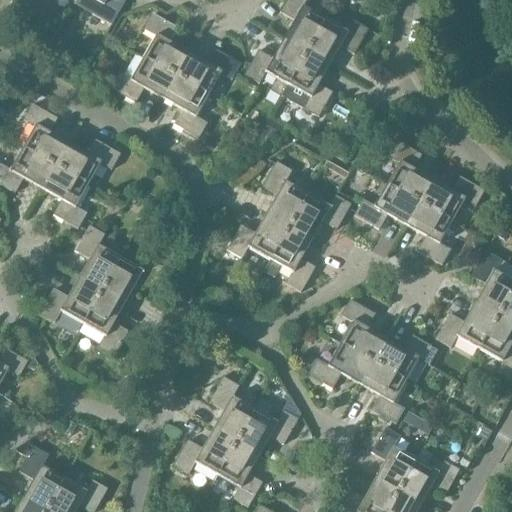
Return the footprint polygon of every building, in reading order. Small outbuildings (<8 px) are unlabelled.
[(76,0),(74,5),(84,11),(90,1),(102,7),(95,18),(111,27),(125,2),(121,0),(76,0)] [(293,22),(282,41),(305,54),(324,21),(302,9),(307,0),(286,0),(279,14),(293,22)] [(154,38),(142,60),(175,79),(188,56),(169,45),(177,30),(152,16),(143,32),(154,38)] [(324,21),(305,54),(328,67),(339,48),(353,57),(368,31),(352,23),(346,34),(324,21)] [(265,75),(287,87),(305,54),(282,41),(272,60),(257,52),(243,77),(259,86),(265,75)] [(188,56),(175,79),(207,97),(220,76),(231,82),(240,66),(215,52),(207,66),(188,56)] [(305,54),(287,87),(280,98),(302,111),(318,120),(332,94),(317,86),(328,67),(305,54)] [(143,91),(162,101),(175,79),(142,60),(129,81),(118,75),(109,91),(134,105),(143,91)] [(175,79),(162,101),(180,112),(172,127),(197,141),(206,125),(195,119),(207,97),(175,79)] [(21,150),(54,169),(67,146),(48,135),(56,121),(31,106),(22,122),(34,128),(21,150)] [(54,169),(87,187),(99,166),(111,172),(120,156),(94,142),(86,156),(67,146),(54,169)] [(385,186),(418,205),(431,182),(412,171),(420,157),(395,143),(386,158),(398,165),(385,186)] [(41,192),(54,169),(21,150),(9,172),(0,166),(0,187),(14,195),(22,181),(41,192)] [(275,197),(265,216),(288,229),(306,197),(285,184),(291,173),(275,164),(261,189),(275,197)] [(54,169),(41,192),(60,202),(52,217),(77,231),(86,215),(75,209),(87,187),(54,169)] [(431,182),(418,205),(451,224),(463,202),(474,209),(483,193),(458,179),(450,193),(431,182)] [(418,205),(385,186),(373,208),(362,202),(353,217),(378,232),(386,217),(405,228),(418,205)] [(306,197),(288,229),(311,242),(321,224),(336,232),(350,206),(334,198),(328,209),(306,197)] [(418,205),(405,228),(424,239),(416,253),(441,268),(450,252),(438,245),(451,224),(418,205)] [(247,250),(269,262),(288,229),(265,216),(254,235),(240,227),(225,252),(241,261),(247,250)] [(88,261),(78,280),(100,293),(119,261),(97,248),(104,237),(88,228),(74,253),(88,261)] [(288,229),(269,262),(263,273),(274,279),(280,268),(291,275),(284,286),(300,295),(314,270),(300,261),(311,242),(288,229)] [(484,286),(474,305),(496,318),(511,290),(511,283),(493,273),(500,262),(484,253),(470,278),(484,286)] [(119,261),(100,293),(123,306),(134,288),(148,296),(163,271),(147,262),(141,273),(119,261)] [(60,314),(82,326),(100,293),(78,280),(67,299),(52,291),(38,316),(54,325),(60,314)] [(511,290),(496,318),(511,327),(511,290)] [(100,293),(82,326),(103,338),(97,350),(113,359),(127,334),(113,325),(123,306),(100,293)] [(351,324),(339,346),(372,364),(385,341),(366,331),(374,316),(349,302),(340,317),(351,324)] [(456,339),(478,351),(496,318),(474,305),(463,324),(448,316),(434,341),(450,350),(456,339)] [(511,327),(496,318),(478,351),(499,363),(493,375),(509,384),(511,377),(511,352),(509,350),(511,344),(511,327)] [(385,341),(372,364),(405,383),(417,361),(428,368),(437,352),(412,338),(404,352),(385,341)] [(340,376),(359,387),(372,364),(339,346),(327,367),(315,361),(306,376),(332,391),(340,376)] [(0,384),(7,373),(18,379),(27,363),(2,349),(0,352),(0,384)] [(372,364),(359,387),(378,398),(369,412),(395,427),(404,411),(392,405),(405,383),(372,364)] [(223,413),(212,432),(235,445),(253,412),(232,400),(238,388),(223,379),(208,404),(223,413)] [(253,412),(235,445),(258,458),(268,439),(283,447),(297,422),(281,413),(275,424),(253,412)] [(384,463),(373,482),(396,495),(415,462),(393,450),(400,438),(384,430),(370,455),(384,463)] [(194,465),(216,477),(235,445),(212,432),(201,451),(187,442),(172,468),(188,476),(194,465)] [(235,445),(216,477),(238,490),(231,501),(247,510),(261,485),(247,477),(258,458),(235,445)] [(32,482),(21,501),(40,511),(45,511),(63,481),(41,469),(48,458),(32,449),(18,474),(32,482)] [(415,462),(396,495),(419,508),(430,489),(444,497),(459,472),(443,463),(437,474),(415,462)] [(63,481),(45,511),(75,511),(78,508),(84,511),(94,511),(107,491),(91,482),(85,494),(63,481)] [(386,511),(396,495),(373,482),(363,501),(348,493),(337,511),(386,511)] [(396,495),(386,511),(416,511),(419,508),(396,495)] [(40,511),(21,501),(15,511),(40,511)]
